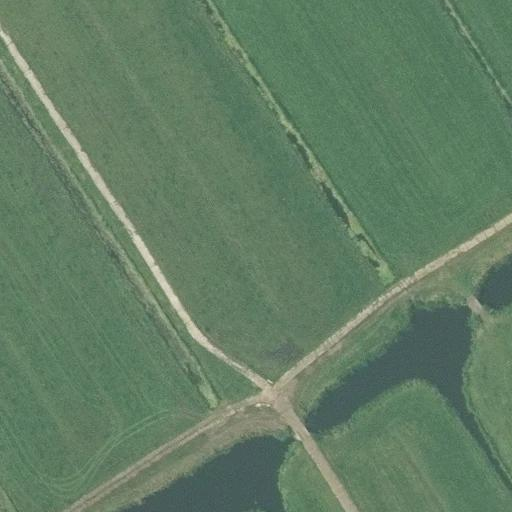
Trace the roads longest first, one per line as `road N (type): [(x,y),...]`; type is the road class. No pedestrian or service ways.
road 1 (track): [(269,394),(193,334),(0,32)]
road 2 (track): [(350,511),(269,394),(399,287),(511,218)]
